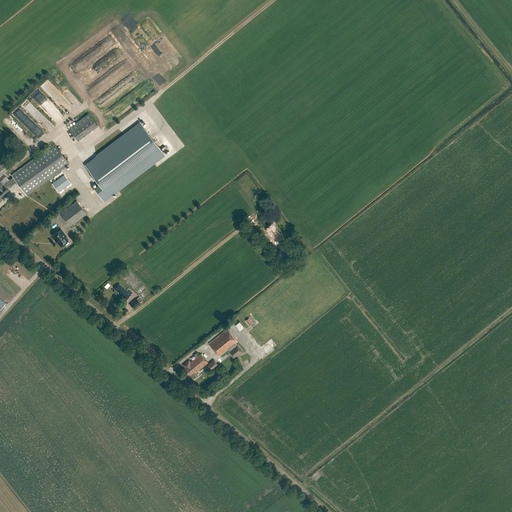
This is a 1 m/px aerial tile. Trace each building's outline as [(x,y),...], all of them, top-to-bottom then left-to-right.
[(120,29),(119,30),(122,33),(126,29),(116,17),(112,20),(120,29)] [(90,113),(69,127),(77,140),(98,127),(90,113)] [(94,188),(104,201),(118,191),(118,190),(164,155),(140,122),(85,164),(99,184),(94,188)] [(0,197),(1,198),(8,190),(6,188),(9,185),(10,186),(16,182),(26,195),(69,164),(54,143),(11,175),(13,177),(8,181),(7,181),(3,185),(0,181),(0,197)] [(64,174),(52,183),(58,192),(71,183),(64,174)] [(60,213),(70,226),(86,214),(76,201),(60,213)] [(273,222),(267,227),(268,228),(266,229),(274,241),(281,235),(277,229),(278,229),(273,222)] [(58,242),(61,246),(68,240),(65,236),(60,229),(52,235),(55,238),(54,239),(57,243),(58,242)] [(272,242),(268,245),(279,258),(282,255),(276,248),(277,248),(272,242)] [(118,294),(121,296),(121,297),(125,301),(131,294),(119,284),(115,289),(119,293),(118,294)] [(133,308),(140,303),(137,299),(130,304),(133,308)] [(236,325),(241,330),(245,327),(240,321),(236,325)] [(237,345),(236,343),(238,342),(227,329),(209,344),(219,357),(228,350),(229,352),(234,358),(242,351),(237,345)] [(195,373),(208,362),(201,353),(189,363),(188,361),(183,365),(185,367),(186,369),(185,370),(190,377),(191,376),(194,380),(198,376),(195,373)] [(214,360),(207,365),(211,370),(218,365),(214,360)]
